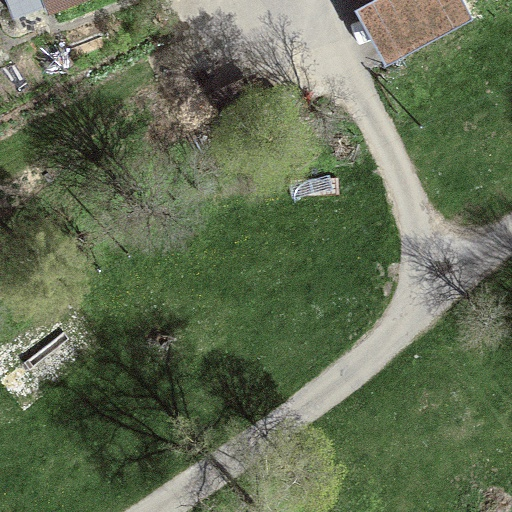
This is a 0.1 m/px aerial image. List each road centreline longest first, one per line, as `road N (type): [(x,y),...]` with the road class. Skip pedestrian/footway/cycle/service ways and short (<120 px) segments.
road 1 (track): [(158,511),(393,353),(443,271),(511,220)]
road 2 (unknown): [(434,286),(421,235),(316,0)]
